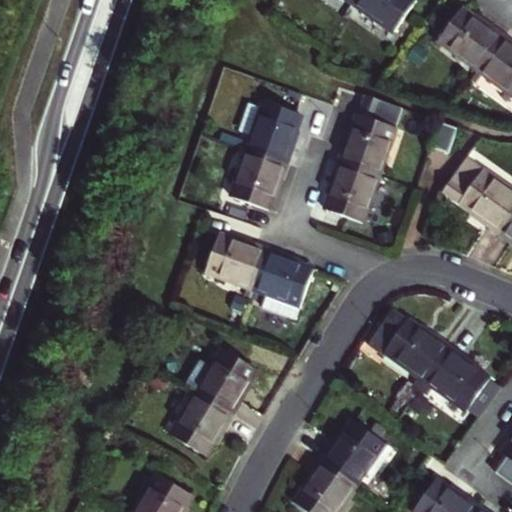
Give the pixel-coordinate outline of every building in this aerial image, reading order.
[(416,4),(410,0),(357,0),(354,5),(395,34),(416,4)] [(505,36),(492,27),(488,33),(472,21),(459,12),(437,42),(478,72),(505,36)] [(488,33),(492,27),(476,16),(472,21),(488,33)] [(511,42),(505,36),(478,72),(511,96),(511,42)] [(288,148),(295,130),(299,115),(264,102),(248,149),(290,164),(294,150),(288,148)] [(338,160),(380,175),(396,129),(360,116),(355,131),(349,150),(342,148),(338,160)] [(457,130),(440,125),(431,149),(448,154),(457,130)] [(349,150),(355,131),(348,129),(342,148),(349,150)] [(301,132),(295,130),(288,148),(294,150),(301,132)] [(248,149),(231,198),(267,211),(272,196),(278,176),(285,178),(290,164),(248,149)] [(466,159),(444,190),(450,194),(472,164),(466,159)] [(327,212),(363,224),(380,175),(338,160),(332,178),(338,180),(332,196),(327,212)] [(499,236),(511,217),(511,191),(482,171),(472,164),(450,194),(460,201),(474,211),(490,223),(486,228),(499,236)] [(279,198),(285,178),(278,176),(272,196),(279,198)] [(338,180),(332,178),(326,195),(332,196),(338,180)] [(490,223),(474,211),(469,217),(486,228),(490,223)] [(511,240),(511,217),(499,236),(510,244),(511,240)] [(235,236),(233,242),(251,248),(253,242),(235,236)] [(251,248),(233,242),(219,237),(206,273),(247,287),(254,290),(269,248),(253,242),(251,248)] [(279,260),(282,253),(269,248),(254,290),(250,300),(249,304),(282,316),(287,302),(301,307),(315,271),(298,265),(279,260)] [(300,259),(283,253),(282,253),(279,260),(298,265),(300,259)] [(250,300),(254,290),(247,287),(243,298),(250,300)] [(418,377),(426,383),(452,346),(439,337),(435,343),(419,331),(406,322),(392,312),(367,346),(388,361),(390,358),(418,377)] [(423,326),(419,331),(435,343),(439,337),(423,326)] [(452,346),(426,383),(434,388),(478,420),(500,389),(477,372),(462,361),(465,355),(452,346)] [(185,384),(197,392),(236,415),(243,403),(237,400),(248,383),(255,370),(222,351),(212,367),(200,360),(185,384)] [(481,366),(465,355),(462,361),(477,372),(481,366)] [(412,386),(420,391),(426,383),(418,377),(412,386)] [(253,386),(248,383),(237,400),(243,403),(253,386)] [(428,397),(434,388),(426,383),(420,391),(428,397)] [(236,415),(197,392),(171,435),(205,455),(212,443),(222,426),(227,429),(236,415)] [(354,421),(344,434),(333,450),(329,447),(321,459),(357,485),(366,473),(374,479),(394,450),(386,444),(354,421)] [(217,446),(227,429),(222,426),(212,443),(217,446)] [(340,431),(329,447),(333,450),(344,434),(340,431)] [(305,511),(337,511),(357,485),(321,459),(311,472),(315,475),(304,491),(294,504),(305,511)] [(315,475),(311,472),(299,488),(304,491),(315,475)] [(157,475),(135,511),(180,511),(182,509),(190,495),(157,475)] [(413,511),(412,511),(475,511),(480,506),(466,496),(463,502),(447,491),(435,482),(413,511)] [(451,485),(447,491),(463,502),(466,496),(451,485)]
